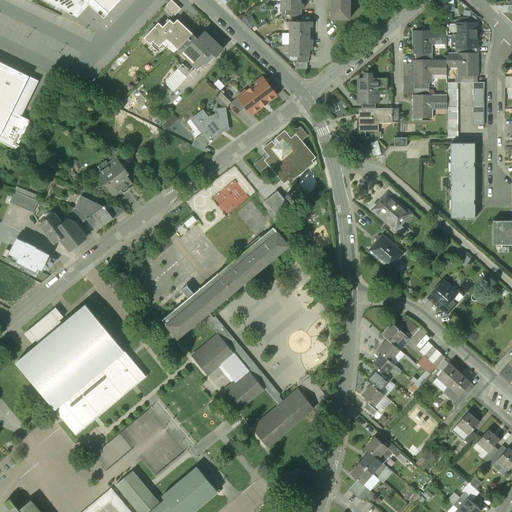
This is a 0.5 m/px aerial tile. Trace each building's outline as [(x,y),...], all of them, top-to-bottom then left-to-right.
[(42,0),(43,1),(68,13),(73,15),(74,15),(87,0),(42,0)] [(93,0),(87,0),(74,15),(73,15),(77,17),(89,5),(103,19),(108,14),(108,13),(106,15),(98,7),(100,6),(99,5),(93,0)] [(93,0),(99,5),(100,6),(98,7),(106,15),(108,13),(108,14),(120,0),(93,0)] [(181,9),(171,0),(163,9),(172,18),(181,9)] [(299,0),(281,0),(282,10),(303,10),(303,5),(299,5),(299,0)] [(349,0),(330,0),(330,19),(349,19),(349,0)] [(177,20),(173,24),(169,20),(163,27),(158,23),(143,38),(150,45),(153,42),(159,47),(167,39),(172,44),(174,42),(180,47),(192,34),(177,20)] [(312,23),(290,22),(290,33),(309,34),(309,28),(312,28),(312,23)] [(476,24),(446,24),(446,31),(446,36),(456,36),(456,47),(460,47),(474,47),(477,47),(476,24)] [(446,31),(412,31),(412,54),(415,54),(431,54),(431,48),(446,48),(446,36),(446,31)] [(198,40),(192,34),(180,47),(203,69),(222,49),(205,33),(198,40)] [(309,34),(290,33),(290,45),(312,45),(312,39),(309,39),(309,34)] [(312,45),(290,45),(290,57),(297,57),(309,57),(309,50),(312,50),(312,45)] [(460,53),(446,53),(446,60),(446,65),(457,65),(457,76),(477,76),(477,53),(474,53),(460,53)] [(431,60),(412,60),(412,83),(429,83),(432,83),(432,75),(446,75),(446,65),(446,60),(431,60)] [(0,141),(16,150),(29,123),(18,118),(20,116),(21,113),(23,112),(38,81),(0,62),(0,141)] [(182,65),(165,84),(171,90),(173,91),(190,72),(182,65)] [(372,76),(370,74),(366,74),(365,76),(365,79),(358,80),(358,103),(361,103),(375,103),(378,102),(378,91),(386,91),(386,79),(372,79),(372,76)] [(255,88),(240,99),(238,97),(251,114),(275,95),(262,79),(253,86),(255,88)] [(458,137),(457,83),(446,83),(446,86),(446,95),(446,106),(447,137),(458,137)] [(484,83),(473,83),(473,125),(484,125),(484,83)] [(231,103),(221,93),(217,97),(227,107),(231,103)] [(414,95),(412,95),(413,118),(432,118),(432,106),(446,106),(446,95),(429,95),(428,95),(414,95)] [(362,108),(358,109),(358,132),(378,132),(378,120),(392,120),(392,109),(392,108),(375,108),(362,108)] [(225,109),(215,110),(216,116),(208,119),(202,111),(194,117),(205,133),(204,134),(210,141),(209,141),(210,143),(212,141),(211,141),(220,134),(218,132),(221,130),(228,129),(225,109)] [(291,139),(284,131),(275,139),(276,140),(273,142),(272,141),(263,149),(269,156),(264,161),(284,184),(293,176),(295,178),(307,168),(305,165),(315,158),(296,135),(291,139)] [(406,138),(394,138),(394,147),(406,147),(406,138)] [(206,145),(195,139),(192,146),(203,151),(206,145)] [(378,140),(370,141),(374,157),(382,155),(378,140)] [(474,144),(451,144),(451,219),(474,218),(474,144)] [(129,175),(118,160),(96,175),(114,199),(123,193),(124,194),(130,190),(129,188),(134,185),(127,176),(129,175)] [(400,195),(388,185),(384,190),(387,192),(396,200),(400,195)] [(37,201),(14,191),(9,203),(32,213),(37,201)] [(294,211),(277,191),(265,201),(281,221),(294,211)] [(387,192),(371,210),(392,229),(399,221),(402,224),(411,214),(396,200),(387,192)] [(103,207),(84,198),(78,210),(78,211),(90,216),(87,218),(88,219),(95,230),(101,226),(102,227),(106,224),(105,223),(113,218),(113,217),(107,209),(105,206),(103,207)] [(126,212),(113,205),(107,209),(113,217),(113,218),(114,220),(126,212)] [(90,216),(78,211),(78,210),(74,208),(70,215),(78,218),(82,223),(88,219),(87,218),(90,216)] [(67,221),(62,225),(54,215),(40,226),(53,244),(60,240),(68,251),(85,239),(72,222),(67,221)] [(511,220),(493,221),(493,244),(511,244),(511,220)] [(188,299),(162,320),(177,339),(203,317),(209,312),(288,246),(273,228),(193,294),(186,286),(181,290),(188,299)] [(402,253),(383,236),(376,244),(376,243),(369,251),(384,264),(390,258),(395,262),(402,253)] [(42,272),(58,259),(48,255),(48,254),(16,237),(5,259),(37,275),(40,271),(42,272)] [(443,281),(435,290),(433,290),(430,293),(430,295),(428,298),(442,311),(453,299),(457,293),(443,281)] [(453,299),(442,311),(447,315),(458,303),(453,299)] [(145,377),(85,305),(62,325),(58,320),(62,317),(55,309),(25,334),(32,342),(36,339),(40,343),(16,363),(76,434),(145,377)] [(280,395),(215,317),(213,318),(209,312),(203,317),(217,335),(218,334),(233,353),(247,371),(248,370),(263,389),(277,407),(283,402),(278,396),(280,395)] [(396,322),(393,326),(392,325),(382,335),(387,340),(395,346),(404,336),(400,331),(402,328),(396,322)] [(217,335),(192,356),(207,375),(233,353),(218,334),(217,335)] [(395,346),(387,340),(377,350),(382,355),(389,361),(399,350),(395,346)] [(428,342),(419,351),(424,356),(432,346),(428,342)] [(432,346),(424,356),(428,360),(437,350),(432,346)] [(437,350),(428,360),(433,364),(441,354),(437,350)] [(247,371),(233,353),(220,364),(226,371),(222,374),(225,377),(228,374),(234,382),(247,371)] [(441,354),(433,364),(437,368),(446,358),(441,354)] [(382,355),(372,365),(377,369),(384,376),(394,365),(389,361),(382,355)] [(448,364),(437,378),(447,387),(459,374),(448,364)] [(384,376),(377,369),(367,380),(372,385),(379,391),(389,380),(384,376)] [(234,382),(222,392),(237,411),(263,389),(248,370),(247,371),(234,382)] [(447,387),(443,392),(453,402),(461,393),(470,383),(459,374),(447,387)] [(372,385),(362,395),(374,406),(384,395),(379,391),(372,385)] [(298,390),(283,402),(299,420),(313,408),(298,390)] [(453,402),(452,403),(456,407),(466,397),(461,393),(453,402)] [(277,407),(252,428),(267,447),(299,420),(283,402),(277,407)] [(378,413),(368,404),(364,408),(373,417),(378,413)] [(467,413),(451,431),(462,441),(463,440),(471,431),(478,423),(467,413)] [(175,447),(152,418),(131,435),(155,464),(175,447)] [(488,430),(477,442),(488,452),(492,447),(499,440),(488,430)] [(471,431),(463,440),(468,444),(476,435),(471,431)] [(401,452),(379,433),(375,437),(393,453),(397,457),(401,452)] [(393,453),(375,437),(365,448),(370,452),(383,464),(393,453)] [(488,452),(482,460),(486,464),(497,451),(492,447),(488,452)] [(497,451),(486,464),(488,466),(490,464),(492,466),(506,451),(501,447),(497,451)] [(506,451),(492,466),(504,475),(511,465),(511,451),(508,448),(506,451)] [(383,464),(370,452),(360,463),(372,474),(378,479),(387,468),(383,464)] [(372,474),(360,463),(350,475),(357,480),(362,485),(372,474)] [(40,511),(30,499),(18,509),(9,498),(4,502),(11,511),(194,511),(219,492),(197,466),(162,496),(164,499),(160,503),(132,470),(116,484),(139,511),(40,511)] [(477,481),(474,478),(468,484),(475,489),(477,486),(477,481)] [(362,485),(357,480),(349,489),(357,497),(366,488),(362,485)] [(468,484),(465,480),(462,483),(466,487),(462,491),(473,500),(479,493),(475,489),(468,484)] [(96,511),(110,501),(118,511),(131,511),(111,487),(81,511),(96,511)] [(366,488),(357,497),(362,501),(370,492),(366,488)] [(479,511),(481,511),(468,499),(466,501),(461,496),(453,505),(458,510),(460,511),(479,511)]
